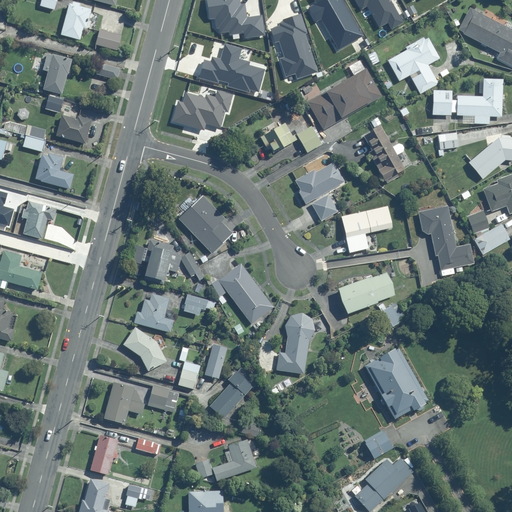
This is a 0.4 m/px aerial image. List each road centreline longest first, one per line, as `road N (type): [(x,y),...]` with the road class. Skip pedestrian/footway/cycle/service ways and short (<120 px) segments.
road 1 (unclassified): [(31,511),(131,143)]
road 2 (residential): [(131,143),(211,164),(242,184),(299,280)]
road 3 (unclassified): [(131,143),(169,0)]
